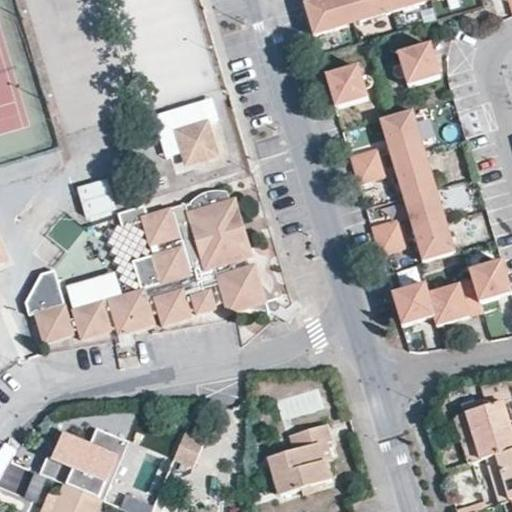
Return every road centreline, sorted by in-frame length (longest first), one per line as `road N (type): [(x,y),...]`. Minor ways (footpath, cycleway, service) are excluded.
road 1 (residential): [(352,320),(260,354),(77,388),(39,409),(0,450)]
road 2 (residential): [(352,320),(255,0)]
road 3 (residential): [(373,389),(511,352)]
road 4 (residential): [(410,511),(373,389)]
road 5 (residential): [(511,40),(493,54),(492,73),(511,148)]
